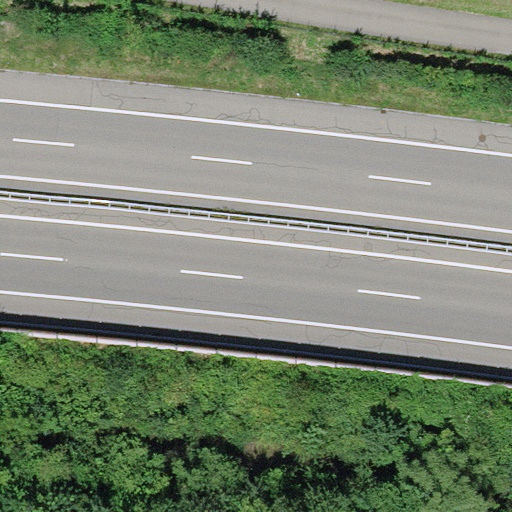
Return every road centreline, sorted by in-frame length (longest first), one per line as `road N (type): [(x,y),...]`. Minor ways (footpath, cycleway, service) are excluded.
road 1 (motorway): [(0,257),(511,313)]
road 2 (motorway): [(511,190),(0,136)]
road 3 (unclassified): [(262,0),(511,36)]
